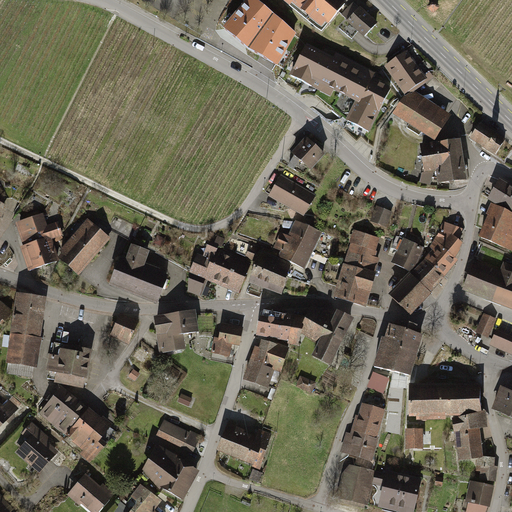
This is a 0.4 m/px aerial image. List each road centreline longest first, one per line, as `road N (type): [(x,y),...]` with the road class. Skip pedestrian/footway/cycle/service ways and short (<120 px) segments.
road 1 (residential): [(99,0),(303,116)]
road 2 (residential): [(319,507),(385,315)]
road 3 (residential): [(220,434),(115,381),(149,309)]
road 4 (residential): [(303,116),(388,187),(470,205)]
road 5 (residential): [(303,116),(236,222),(178,224)]
road 6 (primary): [(386,0),(511,121)]
road 7 (residential): [(149,309),(83,303),(0,276)]
road 8 (residential): [(494,511),(503,459),(490,408),(497,364)]
road 9 (residential): [(220,434),(255,304)]
road 10 (residential): [(385,315),(331,304),(255,304)]
road 11 (residential): [(470,205),(467,243),(431,319)]
